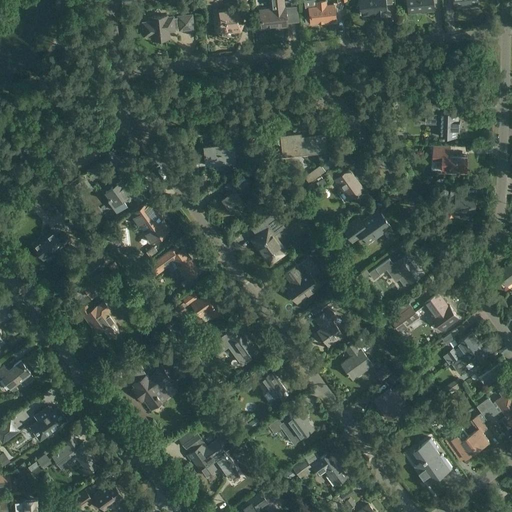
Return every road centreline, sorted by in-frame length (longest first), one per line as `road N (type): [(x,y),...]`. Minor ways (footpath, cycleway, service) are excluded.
road 1 (residential): [(415,511),(128,122)]
road 2 (unclassified): [(167,496),(0,263)]
road 3 (residential): [(453,265),(499,225),(504,34)]
road 4 (residential): [(128,122),(335,99)]
road 5 (residential): [(453,265),(335,99)]
road 6 (residential): [(305,53),(504,34)]
road 7 (residential): [(120,70),(305,53)]
road 8 (residential): [(6,212),(128,122)]
